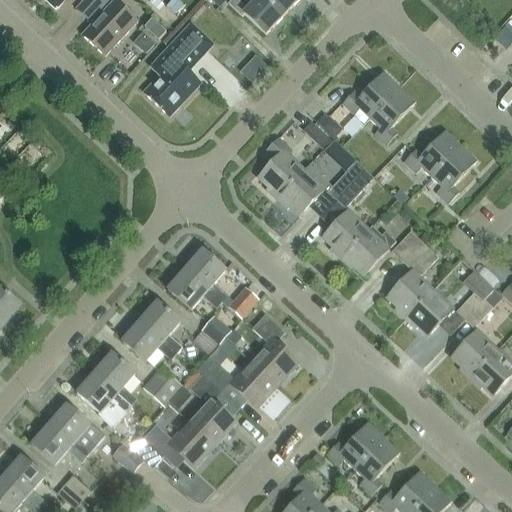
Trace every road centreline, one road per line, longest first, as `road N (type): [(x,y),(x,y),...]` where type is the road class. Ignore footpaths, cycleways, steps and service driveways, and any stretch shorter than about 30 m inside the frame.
road 1 (residential): [(0,408),(187,192)]
road 2 (residential): [(187,192),(370,1)]
road 3 (residential): [(187,192),(0,16)]
road 4 (residential): [(363,359),(187,192)]
road 5 (residential): [(229,511),(363,359)]
road 6 (residential): [(511,495),(363,359)]
road 7 (residential): [(511,133),(370,1)]
